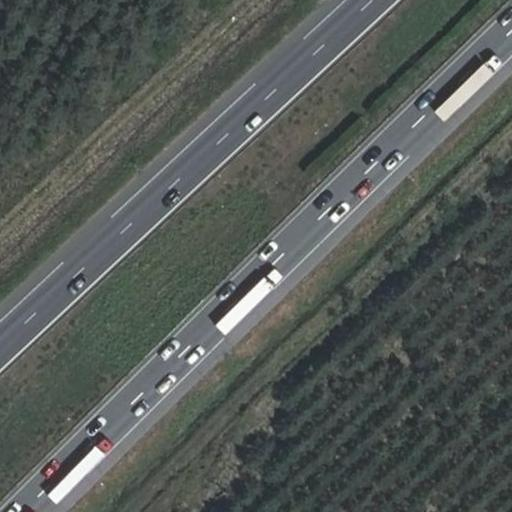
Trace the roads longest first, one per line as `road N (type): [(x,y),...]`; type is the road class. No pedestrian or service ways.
road 1 (motorway): [(27,511),(511,35)]
road 2 (motorway): [(378,0),(0,350)]
